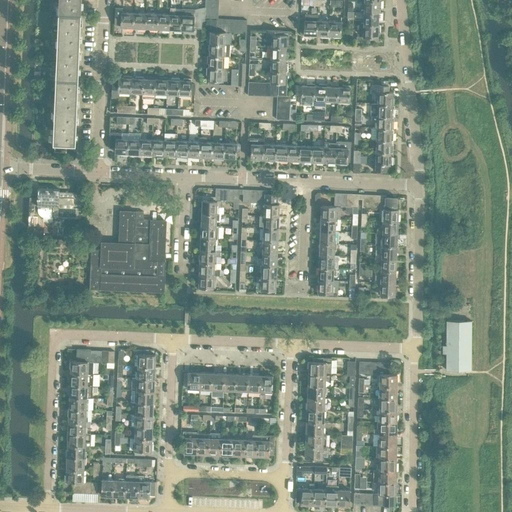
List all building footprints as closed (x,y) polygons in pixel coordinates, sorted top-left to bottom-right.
[(75,146),(75,134),(81,0),(59,0),(53,143),(54,143),(54,152),(66,152),(67,146),(75,146)] [(361,6),(360,11),(364,11),(364,12),(381,13),(381,12),(379,12),(379,9),(381,9),(381,1),(365,0),(364,6),(361,6)] [(115,8),(115,24),(121,25),(121,29),(133,29),(133,12),(122,12),(123,8),(115,8)] [(170,14),(169,30),(181,31),(182,14),(176,14),(176,8),(170,8),(170,14)] [(182,14),(181,31),(193,31),(193,27),(201,28),(202,18),(205,18),(205,13),(205,12),(194,12),(194,9),(182,8),(182,14)] [(133,12),(133,29),(145,30),(145,13),(133,12)] [(364,12),(364,24),(380,25),(379,24),(379,21),(381,21),(381,13),(364,12)] [(145,13),(145,30),(157,30),(158,13),(145,13)] [(158,13),(157,30),(169,30),(170,14),(158,13)] [(305,20),(304,34),(309,34),(308,36),(316,37),(317,20),(317,14),(305,14),(305,20)] [(317,20),(316,37),(317,35),(320,35),(320,37),(328,37),(329,20),(317,20)] [(329,20),(328,37),(329,37),(329,35),(332,35),(332,37),(340,38),(341,21),(329,20)] [(371,37),(378,37),(378,33),(380,33),(380,25),(364,24),(364,37),(357,36),(356,42),(371,43),(371,37)] [(272,40),(271,46),(286,47),(288,47),(288,39),(286,39),(286,35),(283,35),(283,31),(267,30),(266,40),(272,40)] [(208,31),(208,43),(224,44),(225,32),(223,32),(217,32),(208,31)] [(208,43),(207,55),(224,56),(224,57),(229,57),(230,45),(224,45),(224,44),(208,43)] [(271,46),(271,59),(287,59),(288,51),(286,51),(286,47),(271,46)] [(207,55),(207,67),(223,68),(224,57),(224,56),(207,55)] [(271,59),(271,71),(285,71),(287,71),(287,63),(285,63),(286,59),(287,59),(271,59)] [(207,67),(206,80),(208,80),(208,84),(219,84),(219,80),(223,80),(223,68),(207,67)] [(278,83),(278,95),(286,95),(287,75),(285,75),(285,71),(271,71),(270,83),(272,83),(278,83)] [(130,92),(131,76),(118,75),(118,82),(112,82),(111,97),(118,97),(119,92),(130,92)] [(142,93),(143,76),(131,76),(130,92),(130,97),(135,97),(135,93),(142,93)] [(154,93),(155,77),(143,76),(142,93),(143,93),(142,98),(155,99),(155,93),(154,93)] [(166,94),(167,77),(155,77),(154,93),(155,93),(166,94)] [(178,94),(179,77),(167,77),(166,94),(178,94)] [(179,77),(178,94),(190,95),(190,94),(194,94),(195,84),(191,84),(191,78),(179,77)] [(301,100),(313,100),(314,83),(307,83),(307,86),(302,85),(301,100)] [(314,83),(313,100),(326,101),(326,84),(319,84),(319,86),(315,86),(315,83),(314,83)] [(326,84),(326,101),(338,101),(338,84),(331,84),(330,86),(327,86),(327,84),(326,84)] [(338,84),(338,101),(350,101),(350,85),(342,84),(342,87),(338,87),(339,84),(338,84)] [(372,85),(372,91),(378,91),(378,103),(394,104),(395,97),(392,97),(393,91),(388,91),(388,85),(372,85)] [(371,103),(371,115),(372,115),(394,116),(394,109),(392,109),(392,104),(394,104),(378,103),(371,103)] [(313,115),(313,120),(318,121),(324,121),(324,112),(313,111),(313,115)] [(372,115),(372,120),(375,122),(375,127),(393,128),(394,121),(392,121),(392,116),(394,116),(372,115)] [(201,120),(201,126),(201,128),(213,129),(214,121),(207,120),(201,120)] [(372,128),(371,138),(372,139),(376,139),(393,140),(393,133),(391,132),(391,128),(393,128),(375,127),(373,127),(372,128)] [(109,147),(115,147),(115,154),(127,155),(128,138),(121,138),(121,132),(110,132),(109,147)] [(164,140),(163,156),(175,157),(176,140),(177,140),(177,134),(168,133),(165,133),(164,140)] [(139,155),(140,139),(128,138),(127,155),(139,155)] [(247,140),(247,152),(251,152),(251,160),(263,160),(264,144),(264,140),(264,138),(248,138),(247,140)] [(151,156),(152,139),(140,139),(139,155),(151,156)] [(163,156),(164,140),(152,139),(151,156),(163,156)] [(376,139),(376,151),(393,152),(393,144),(391,144),(391,140),(393,140),(376,139)] [(188,141),(177,140),(176,140),(175,157),(187,157),(188,141)] [(199,158),(200,141),(188,141),(187,157),(199,158)] [(211,158),(212,142),(200,141),(199,158),(211,158)] [(224,159),(224,142),(212,142),(211,158),(224,159)] [(224,142),(224,159),(236,159),(236,143),(224,142)] [(324,146),(323,163),(335,163),(336,147),(336,142),(324,142),(324,146)] [(264,144),(263,160),(275,161),(275,144),(264,144)] [(275,144),(275,161),(287,161),(288,145),(275,144)] [(288,145),(287,161),(299,162),(300,145),(288,145)] [(300,145),(299,162),(311,162),(312,146),(300,145)] [(312,146),(311,162),(323,163),(324,146),(312,146)] [(336,147),(335,163),(347,164),(348,147),(336,147)] [(373,163),(373,169),(388,170),(388,164),(392,164),(392,156),(390,156),(390,152),(393,152),(376,151),(376,163),(373,163)] [(80,216),(84,216),(85,192),(73,192),(73,197),(59,196),(59,188),(37,188),(37,205),(37,209),(37,211),(38,212),(39,214),(40,215),(43,216),(44,216),(52,217),(52,216),(80,217),(80,216)] [(264,215),(279,216),(279,203),(277,203),(278,194),(267,193),(266,203),(265,203),(264,215)] [(215,200),(215,196),(204,196),(204,200),(202,200),(202,212),(216,213),(216,206),(222,206),(222,201),(221,201),(215,200)] [(383,220),(398,221),(398,208),(396,208),(397,197),(386,196),(386,208),(384,208),(383,220)] [(321,205),(321,217),(336,218),(335,219),(340,219),(340,218),(340,206),(334,205),(321,205)] [(90,288),(164,292),(165,260),(166,221),(143,220),(143,213),(120,212),(118,250),(92,249),(90,288)] [(202,212),(201,225),(216,225),(216,221),(219,221),(220,220),(221,213),(216,213),(202,212)] [(278,228),(279,216),(264,215),(264,227),(278,228)] [(321,217),(320,230),(335,230),(335,219),(336,218),(321,217)] [(397,233),(398,221),(383,220),(383,225),(377,227),(377,232),(383,233),(383,232),(397,233)] [(216,225),(201,225),(201,237),(215,238),(217,238),(218,238),(219,226),(216,225)] [(278,240),(278,228),(264,227),(263,240),(278,240)] [(320,230),(320,242),(334,243),(335,230),(320,230)] [(397,245),(397,233),(383,232),(383,233),(382,245),(397,245)] [(201,237),(200,249),(215,250),(215,245),(217,245),(217,238),(215,238),(201,237)] [(277,253),(278,240),(263,240),(262,252),(277,253)] [(320,242),(319,254),(334,255),(334,243),(320,242)] [(396,258),(397,245),(382,245),(376,245),(375,257),(396,258)] [(200,249),(200,262),(214,262),(214,256),(220,256),(221,250),(215,250),(200,249)] [(262,258),(262,260),(262,264),(276,265),(277,253),(262,252),(257,252),(257,258),(262,258)] [(319,254),(319,267),(333,267),(333,268),(338,268),(338,256),(334,256),(334,255),(319,254)] [(396,270),(396,258),(375,257),(375,262),(381,262),(381,269),(396,270)] [(214,269),(214,262),(200,262),(199,274),(216,275),(219,275),(220,269),(214,269)] [(276,277),(276,265),(262,264),(261,277),(276,277)] [(319,267),(318,279),(333,280),(333,268),(333,267),(319,267)] [(395,282),(396,270),(381,269),(381,282),(395,282)] [(215,287),(216,275),(199,274),(199,286),(199,290),(206,290),(206,287),(215,287)] [(261,277),(256,276),(256,282),(261,282),(261,288),(256,288),(255,292),(274,293),(274,290),(275,290),(276,277),(261,277)] [(318,279),(318,291),(318,295),(325,295),(332,296),(333,285),(338,286),(338,280),(333,280),(318,279)] [(395,295),(395,282),(381,282),(380,294),(395,295)] [(446,320),(446,345),(442,345),(442,353),(446,353),(446,369),(471,369),(472,320),(446,320)] [(77,349),(76,360),(84,361),(85,349),(77,349)] [(90,350),(90,361),(93,361),(96,361),(102,362),(102,350),(96,350),(90,350)] [(138,366),(155,366),(155,354),(147,354),(143,354),(138,354),(138,366)] [(309,361),(308,373),(331,374),(332,358),(312,357),(312,361),(309,361)] [(71,360),(70,372),(87,373),(93,373),(93,361),(90,361),(84,361),(76,360),(71,360)] [(349,374),(355,374),(355,361),(347,361),(347,375),(349,375),(349,374)] [(138,366),(137,378),(154,379),(155,366),(138,366)] [(70,372),(70,384),(92,385),(93,373),(87,373),(70,372)] [(199,388),(200,372),(188,372),(187,388),(199,388)] [(211,389),(212,373),(200,372),(199,388),(211,389)] [(223,389),(224,373),(212,373),(211,389),(223,389)] [(235,390),(236,374),(224,373),(223,389),(235,390)] [(308,373),(308,385),(331,386),(331,374),(308,373)] [(379,385),(396,385),(397,373),(389,373),(383,373),(379,373),(379,385)] [(247,390),(248,374),(236,374),(235,390),(236,390),(235,396),(241,396),(243,392),(246,392),(247,390)] [(259,390),(260,374),(248,374),(247,390),(259,390)] [(260,374),(259,390),(271,391),(272,375),(260,374)] [(132,378),(131,390),(154,391),(154,379),(137,378),(132,378)] [(70,384),(69,396),(90,397),(92,397),(92,385),(70,384)] [(308,385),(307,397),(324,398),(325,386),(331,387),(331,386),(308,385)] [(396,397),(396,385),(379,385),(379,397),(396,397)] [(154,391),(131,390),(130,402),(136,402),(153,403),(154,391)] [(69,396),(69,409),(91,409),(90,409),(90,397),(69,396)] [(307,397),(307,409),(324,410),(324,398),(307,397)] [(396,410),(396,397),(379,397),(379,409),(396,410)] [(153,415),(153,403),(136,402),(136,414),(153,415)] [(69,409),(68,421),(85,421),(91,421),(91,409),(69,409)] [(307,409),(306,421),(324,422),(324,410),(307,409)] [(396,422),(396,410),(379,409),(379,421),(377,421),(396,422)] [(130,426),(135,426),(152,427),(153,415),(136,414),(131,414),(130,426)] [(190,419),(189,427),(198,427),(198,419),(191,419),(190,419)] [(68,421),(68,433),(85,433),(85,421),(68,421)] [(306,421),(306,433),(323,434),(323,433),(324,422),(306,421)] [(396,434),(396,422),(377,421),(377,428),(373,428),(373,433),(379,433),(379,434),(396,434)] [(152,439),(152,427),(135,426),(135,438),(152,439)] [(183,431),(182,437),(185,437),(184,453),(197,453),(197,433),(198,433),(198,432),(197,432),(183,431)] [(209,438),(208,453),(221,454),(221,438),(221,433),(209,432),(209,434),(209,438)] [(68,433),(67,445),(85,445),(90,446),(91,434),(85,433),(68,433)] [(197,433),(197,453),(208,453),(209,438),(209,434),(198,433),(197,433)] [(306,433),(306,445),(323,446),(328,446),(329,446),(329,434),(323,433),(323,434),(306,433)] [(245,439),(245,455),(257,455),(257,440),(257,435),(252,434),(252,439),(245,439)] [(396,446),(396,434),(379,434),(379,446),(396,446)] [(257,440),(257,455),(269,456),(269,454),(274,454),(274,435),(257,435),(257,440)] [(341,440),(341,447),(347,447),(352,447),(352,440),(352,435),(341,435),(341,440)] [(134,450),(134,455),(145,455),(145,451),(151,451),(152,439),(135,438),(134,450)] [(221,438),(221,454),(233,454),(233,439),(221,438)] [(233,439),(233,454),(245,455),(245,439),(233,439)] [(67,445),(67,457),(84,457),(84,450),(88,450),(89,449),(90,446),(85,445),(67,445)] [(306,445),(305,457),(322,458),(327,458),(328,446),(323,446),(306,445)] [(396,458),(396,446),(379,446),(379,458),(396,458)] [(67,457),(66,469),(84,469),(84,457),(67,457)] [(355,469),(363,469),(364,469),(364,457),(361,457),(361,458),(355,458),(355,469)] [(396,470),(396,458),(379,458),(379,470),(396,470)] [(297,465),(296,475),(302,475),(302,472),(314,473),(315,466),(303,465),(297,465)] [(339,467),(339,471),(339,476),(351,476),(351,467),(339,467)] [(66,469),(66,481),(73,481),(79,481),(83,481),(84,469),(66,469)] [(373,470),(373,476),(373,481),(378,481),(378,482),(395,482),(396,470),(379,470),(373,470)] [(138,481),(138,475),(126,474),(125,480),(126,480),(125,496),(138,496),(138,481)] [(138,481),(138,496),(150,497),(150,495),(155,495),(155,481),(143,481),(143,475),(138,475),(138,481)] [(113,496),(114,480),(102,479),(101,495),(113,496)] [(126,480),(125,480),(114,480),(113,496),(125,496),(126,480)] [(395,494),(395,482),(378,482),(378,494),(384,494),(384,505),(393,506),(393,494),(395,494)] [(296,488),(295,501),(301,502),(301,504),(313,504),(314,488),(314,483),(309,483),(309,488),(296,488)] [(326,489),(325,505),(337,505),(338,489),(338,485),(326,484),(326,489)] [(314,488),(313,504),(325,505),(326,489),(314,488)] [(338,489),(337,505),(349,505),(350,490),(338,489)]
